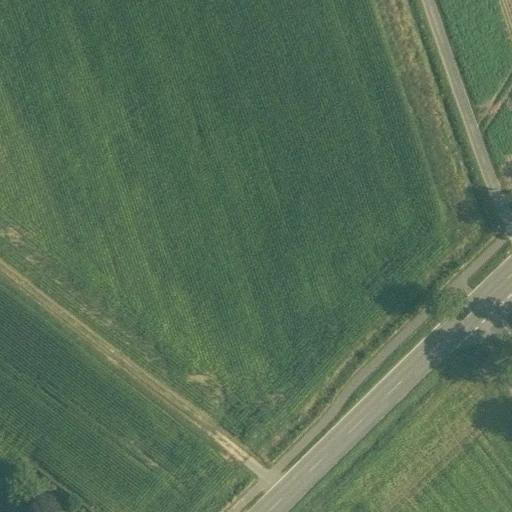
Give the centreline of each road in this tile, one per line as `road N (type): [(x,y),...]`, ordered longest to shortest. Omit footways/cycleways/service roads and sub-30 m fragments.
road 1 (secondary): [(480,304),(269,511)]
road 2 (track): [(511,233),(427,0)]
